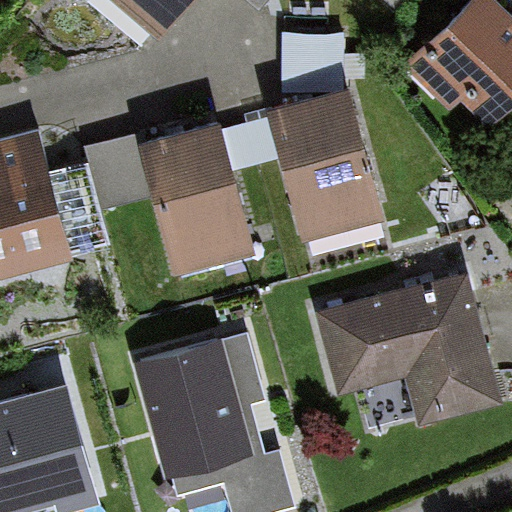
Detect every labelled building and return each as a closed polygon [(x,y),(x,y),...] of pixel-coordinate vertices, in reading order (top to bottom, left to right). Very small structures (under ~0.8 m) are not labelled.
[(110,0),(160,41),(195,0),(251,0),(262,9),(268,0),(110,0)] [(373,0),(385,10),(393,0),(373,0)] [(511,29),(481,0),(473,0),(406,70),(467,128),(511,80),(511,29)] [(353,94),(352,35),(291,36),(293,95),(353,94)] [(215,131),(227,175),(279,162),(297,230),(369,212),(339,98),(215,131)] [(88,164),(102,213),(148,200),(168,270),(242,249),(209,130),(88,164)] [(38,164),(0,173),(0,266),(61,251),(38,164)] [(486,405),(457,283),(321,316),(339,391),(410,374),(421,421),(486,405)] [(214,339),(136,363),(168,467),(246,443),(214,339)] [(68,385),(0,404),(0,511),(29,511),(56,505),(57,511),(71,511),(101,503),(68,385)]
